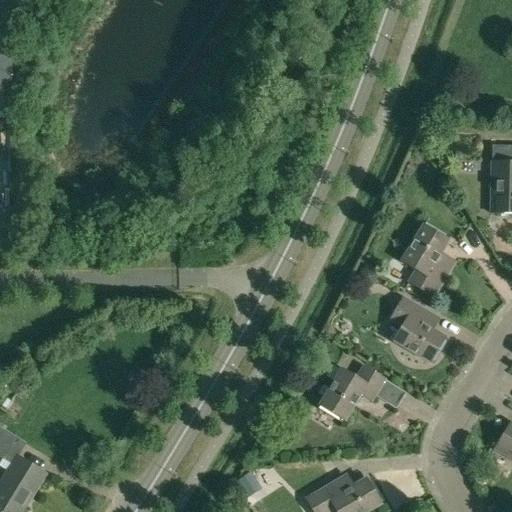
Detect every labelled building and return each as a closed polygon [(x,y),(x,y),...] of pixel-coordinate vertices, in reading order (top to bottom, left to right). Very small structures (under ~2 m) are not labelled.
[(511,163),(491,163),(489,214),(511,214),(511,163)] [(433,298),(446,276),(431,267),(447,241),(422,226),(400,262),(415,271),(408,283),(433,298)] [(428,364),(444,338),(419,323),(425,311),(403,298),(390,320),(402,327),(393,343),(428,364)] [(340,370),(319,406),(344,421),(359,396),(370,402),(374,396),(383,380),(362,367),(355,379),(340,370)] [(511,424),(509,423),(494,449),(511,460),(511,424)] [(26,511),(24,510),(46,474),(8,451),(16,438),(0,428),(0,463),(2,460),(11,466),(0,483),(0,511),(26,511)] [(335,511),(367,511),(380,504),(366,479),(340,494),(333,483),(306,499),(313,511),(332,511),(335,511)]
